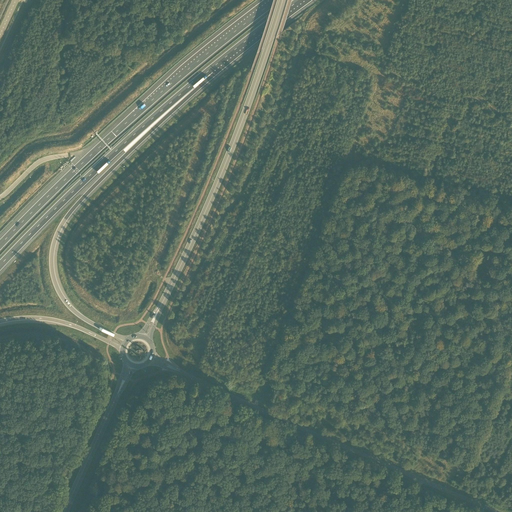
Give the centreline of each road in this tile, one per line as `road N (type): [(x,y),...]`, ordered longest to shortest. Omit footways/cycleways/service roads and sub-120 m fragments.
road 1 (motorway): [(126,340),(81,316),(60,294),(51,269),(55,238),(85,194),(232,51)]
road 2 (unclassified): [(150,358),(495,511)]
road 3 (motorway): [(276,0),(89,155),(0,245)]
road 4 (secondary): [(144,337),(227,158),(281,0)]
road 5 (motorway): [(0,265),(232,51)]
road 6 (secondary): [(64,511),(131,365)]
road 7 (motorway): [(0,321),(56,320),(122,349)]
